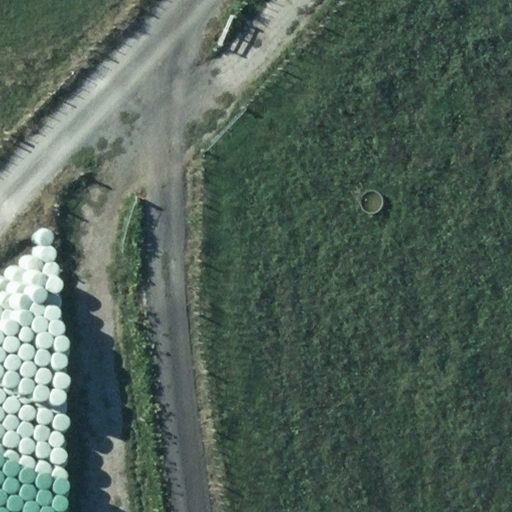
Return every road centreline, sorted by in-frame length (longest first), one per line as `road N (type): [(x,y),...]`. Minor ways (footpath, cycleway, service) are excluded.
road 1 (unknown): [(172,511),(145,191),(149,6)]
road 2 (unknown): [(149,6),(0,116)]
